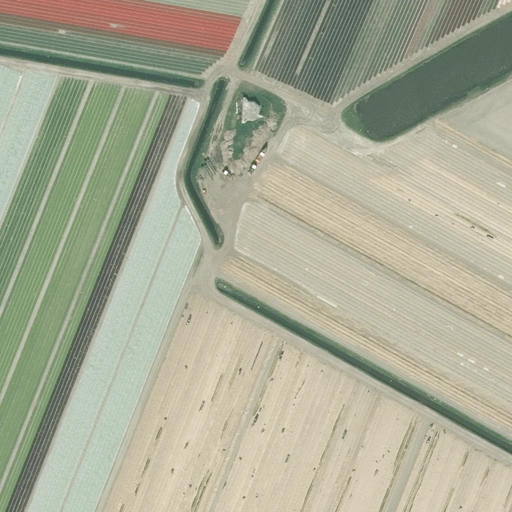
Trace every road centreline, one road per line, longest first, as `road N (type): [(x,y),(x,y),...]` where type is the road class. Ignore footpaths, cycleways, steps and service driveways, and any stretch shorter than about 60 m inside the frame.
road 1 (track): [(511,460),(209,289),(240,192),(278,137),(293,97),(229,71),(263,0)]
road 2 (track): [(293,97),(331,112),(366,142),(383,144),(511,74)]
road 3 (track): [(229,71),(197,91),(0,57)]
